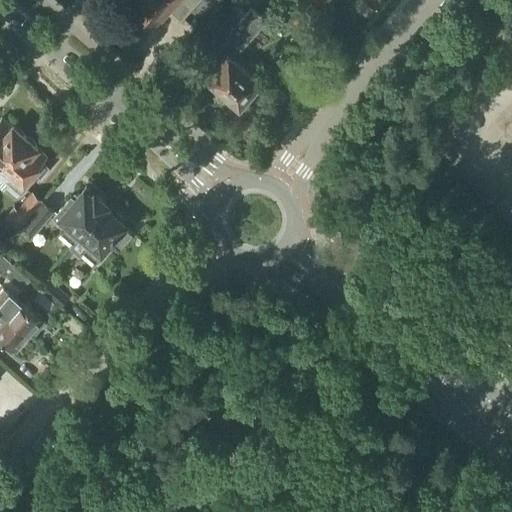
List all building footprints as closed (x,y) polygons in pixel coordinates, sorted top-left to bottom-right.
[(181,20),(198,0),(135,0),(133,3),(156,24),(168,10),(181,20)] [(245,12),(235,4),(215,27),(229,39),(199,73),(226,96),(219,104),(231,114),(237,106),(239,107),(241,105),(245,105),(250,99),(249,95),(259,83),(231,59),(265,20),(250,7),(245,12)] [(11,126),(2,117),(0,119),(0,165),(25,136),(24,135),(23,131),(18,127),(15,127),(13,125),(11,126)] [(21,194),(45,167),(41,164),(47,157),(37,148),(37,147),(36,145),(35,142),(30,138),(27,137),(25,136),(0,165),(0,188),(3,190),(9,184),(21,194)] [(376,169),(380,165),(376,161),(372,165),(376,169)] [(69,247),(69,248),(73,243),(79,237),(105,207),(107,204),(86,186),(74,199),(71,196),(53,217),(65,227),(61,232),(73,243),(69,247)] [(18,229),(43,201),(33,192),(18,209),(14,206),(4,217),(18,229)] [(43,201),(18,229),(24,234),(29,228),(31,226),(35,226),(51,208),(43,201)] [(73,243),(69,248),(79,256),(83,252),(95,262),(112,243),(119,249),(132,233),(125,227),(123,225),(124,224),(105,207),(79,237),(73,243)] [(0,270),(21,290),(30,280),(0,253),(0,270)] [(60,306),(68,297),(50,280),(41,290),(60,306)] [(3,283),(0,286),(0,307),(29,333),(42,318),(3,283)] [(0,343),(11,353),(15,349),(16,349),(29,333),(0,307),(0,343)]
